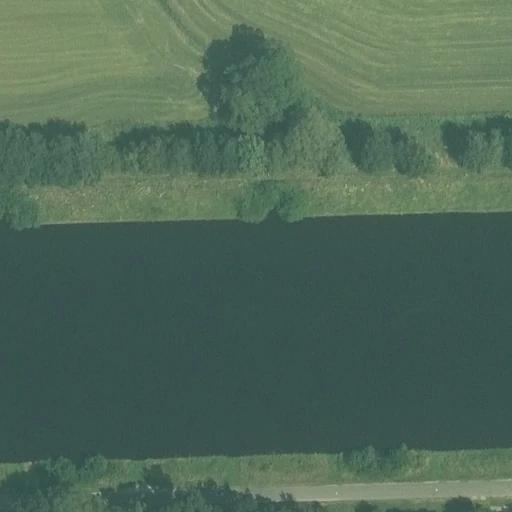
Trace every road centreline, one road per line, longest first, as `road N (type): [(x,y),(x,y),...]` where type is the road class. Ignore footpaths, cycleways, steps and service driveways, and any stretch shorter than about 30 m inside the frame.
road 1 (track): [(0,190),(511,178)]
road 2 (unclassified): [(511,490),(38,498)]
